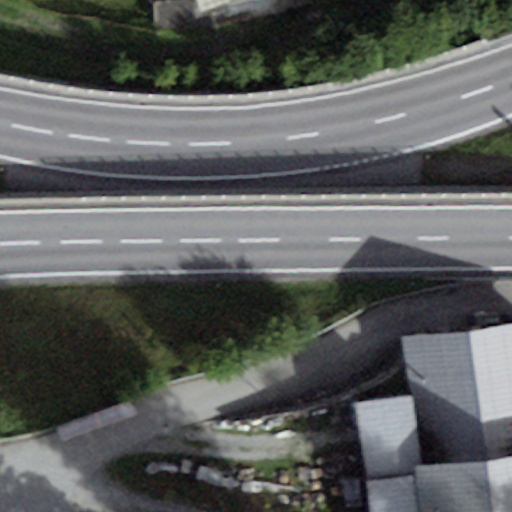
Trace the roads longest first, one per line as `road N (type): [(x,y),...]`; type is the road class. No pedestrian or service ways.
road 1 (secondary): [(511,81),(426,112),(295,139),(152,146),(0,123)]
road 2 (secondary): [(0,245),(511,243)]
road 3 (track): [(209,58),(57,30),(0,8)]
road 4 (residential): [(383,0),(209,58)]
